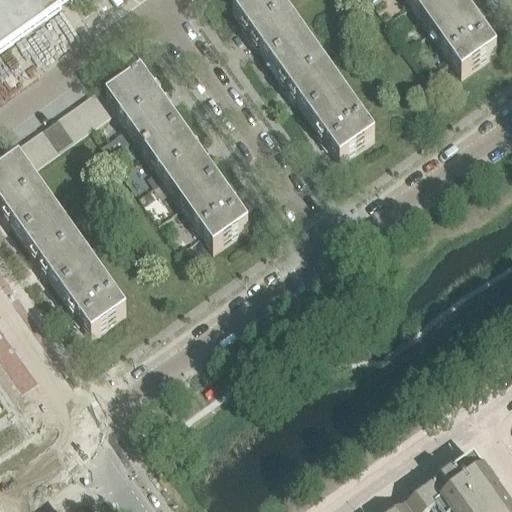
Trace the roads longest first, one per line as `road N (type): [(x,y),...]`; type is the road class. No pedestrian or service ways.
road 1 (residential): [(77,461),(119,410),(331,257)]
road 2 (residential): [(331,257),(157,9)]
road 3 (residential): [(331,257),(511,130)]
road 4 (residential): [(0,121),(157,9)]
road 5 (residential): [(77,461),(63,410),(0,318)]
road 6 (residential): [(344,511),(471,422)]
